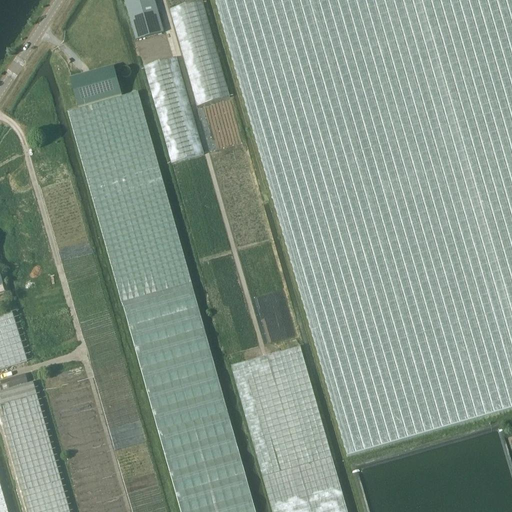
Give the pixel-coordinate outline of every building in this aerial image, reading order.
[(154,0),(131,0),(125,2),(136,40),(164,32),(154,0)] [(511,0),(215,0),(348,457),(511,409),(511,0)] [(122,97),(114,66),(71,78),(79,109),(68,112),(122,303),(181,511),(256,511),(192,283),(138,92),(122,97)] [(0,370),(27,362),(12,313),(0,316),(0,370)] [(272,511),(347,511),(301,347),(232,366),(272,511)] [(0,413),(27,511),(69,511),(36,395),(33,383),(28,384),(25,375),(9,379),(0,381),(0,413)]
